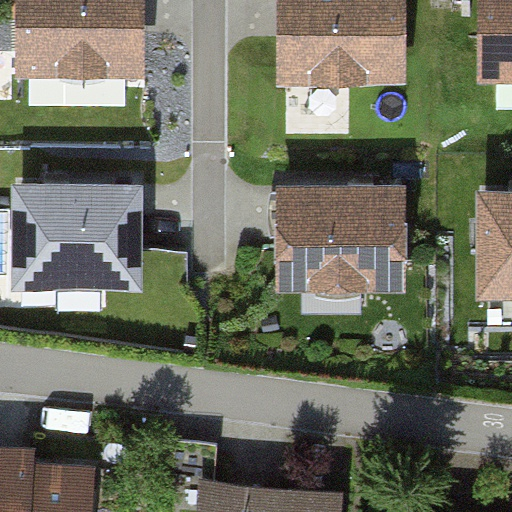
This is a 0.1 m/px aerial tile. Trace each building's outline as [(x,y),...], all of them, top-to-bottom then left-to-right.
[(139,67),(139,0),(28,0),(29,67),(139,67)] [(400,66),(400,0),(289,0),(290,67),(400,66)] [(511,68),(511,0),(487,0),(488,69),(511,68)] [(133,275),(133,186),(22,187),(23,274),(52,274),(52,307),(103,307),(103,275),(133,275)] [(511,188),(482,189),(481,285),(511,285),(511,188)] [(396,276),(396,189),(285,189),(286,277),(396,276)] [(0,511),(101,511),(104,468),(44,464),(45,446),(0,443),(0,511)] [(351,511),(353,490),(210,481),(208,511),(351,511)]
